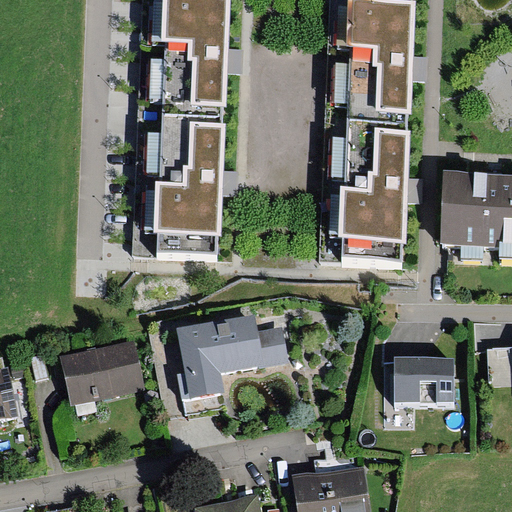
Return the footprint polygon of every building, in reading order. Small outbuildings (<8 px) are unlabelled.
[(225,2),(225,0),(165,0),(166,0),(162,0),(144,0),(133,259),(217,262),(217,244),(221,244),(224,184),(226,130),(222,130),(223,116),(226,116),(228,57),(231,2),(225,2)] [(412,67),(415,10),(411,9),(411,0),(332,0),(319,266),(399,270),(400,248),(404,248),(407,188),(410,139),(405,139),(406,119),(410,119),(412,67)] [(511,178),(492,178),(443,176),(440,248),(511,250),(511,178)] [(257,320),(177,335),(183,369),(185,378),(180,379),(187,416),(229,408),(223,380),(291,367),(283,328),(260,333),(257,320)] [(71,408),(146,391),(135,342),(92,351),(59,358),(71,408)] [(491,386),(511,385),(511,352),(490,353),(491,386)] [(385,365),(385,430),(415,430),(415,408),(455,408),(455,365),(385,365)] [(0,424),(19,421),(8,371),(0,373),(0,424)] [(369,511),(363,469),(293,480),(298,511),(369,511)] [(260,511),(258,499),(195,511),(260,511)]
